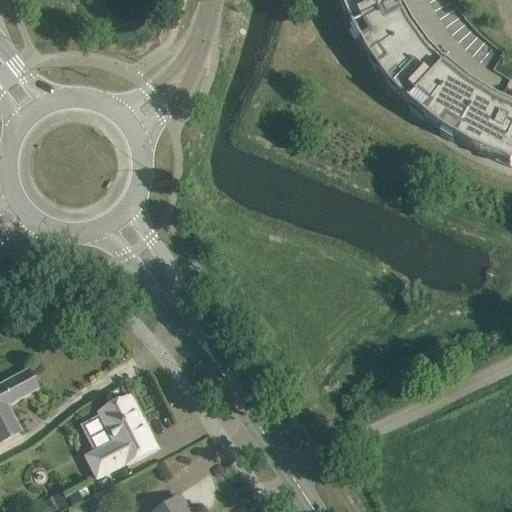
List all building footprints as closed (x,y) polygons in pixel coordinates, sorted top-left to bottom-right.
[(343,0),(353,28),(371,61),(382,77),(389,86),(412,110),(438,132),(471,152),(510,169),(511,169),(511,111),(499,106),(469,88),(445,68),(428,49),(416,32),(404,10),(399,0),(343,0)] [(0,386),(0,443),(20,433),(6,407),(37,390),(27,372),(0,386)] [(86,459),(88,464),(98,481),(126,467),(126,468),(158,452),(130,399),(99,415),(114,444),(86,459)] [(207,456),(218,451),(212,438),(164,460),(177,489),(214,473),(207,456)] [(187,511),(180,500),(163,511),(161,511),(187,511)]
